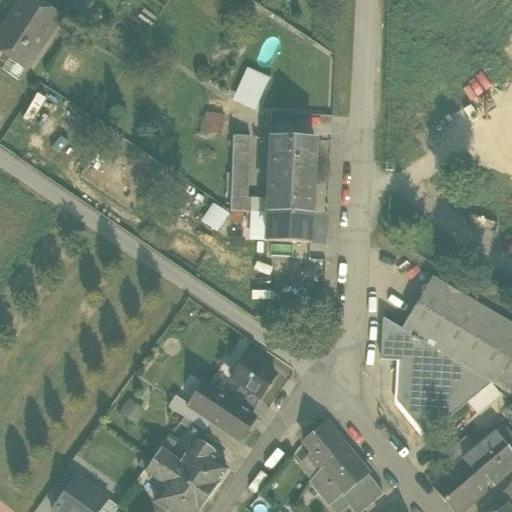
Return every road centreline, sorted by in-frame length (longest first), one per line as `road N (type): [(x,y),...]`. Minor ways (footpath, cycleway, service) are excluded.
road 1 (residential): [(331,382),(0,158)]
road 2 (residential): [(331,382),(349,349),(367,0)]
road 3 (residential): [(223,511),(301,405),(331,382)]
road 4 (residential): [(428,511),(331,382)]
